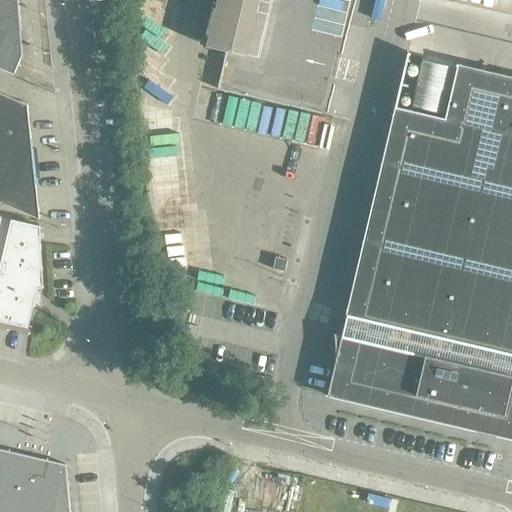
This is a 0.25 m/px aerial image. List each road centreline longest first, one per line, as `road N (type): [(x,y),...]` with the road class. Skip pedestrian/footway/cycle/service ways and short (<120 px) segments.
road 1 (unclassified): [(120,404),(75,0)]
road 2 (unclassified): [(511,488),(120,404)]
road 3 (unclassified): [(120,404),(0,376)]
